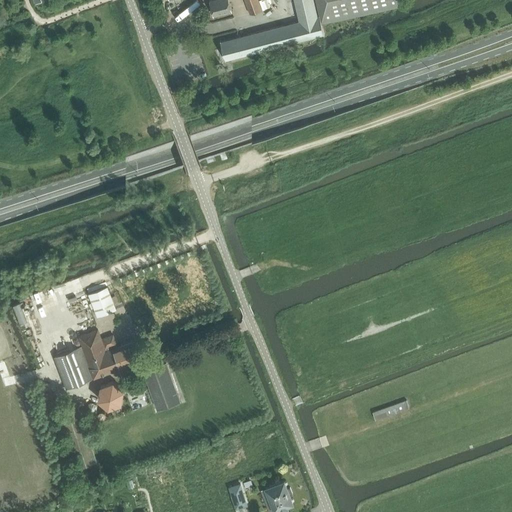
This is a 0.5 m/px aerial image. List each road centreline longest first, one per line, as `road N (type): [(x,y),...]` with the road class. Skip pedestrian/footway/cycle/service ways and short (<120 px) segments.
road 1 (tertiary): [(326,511),(129,0)]
road 2 (primary): [(511,33),(0,206)]
road 3 (primary): [(0,219),(511,47)]
road 4 (track): [(240,169),(511,73)]
